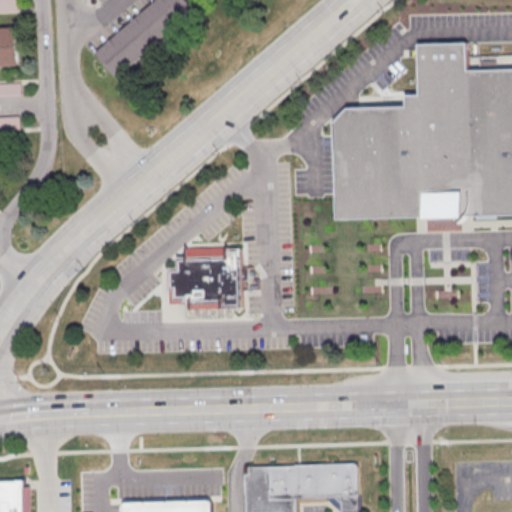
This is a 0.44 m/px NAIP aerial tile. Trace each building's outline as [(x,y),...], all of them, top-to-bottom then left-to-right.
[(0,0),(15,0),(15,8),(0,9),(0,0)] [(98,52),(157,0),(189,0),(197,9),(119,77),(98,52)] [(0,26),(15,26),(18,64),(0,65),(0,26)] [(511,215),(340,219),(337,122),(350,108),(409,107),(409,96),(423,96),(421,44),(470,43),(471,71),(511,70),(511,215)] [(0,83),(19,82),(20,95),(0,96),(0,83)] [(0,117),(0,131),(19,132),(19,117),(0,117)] [(172,304),(171,269),(179,269),(178,257),(188,257),(188,250),(242,248),(244,308),(194,310),(194,303),(172,304)] [(252,468),(359,464),(360,511),(344,511),(344,503),(338,497),(297,499),(297,511),(249,511),(248,475),(253,475),(252,468)] [(0,511),(0,482),(26,482),(26,488),(32,488),(32,511),(0,511)]
